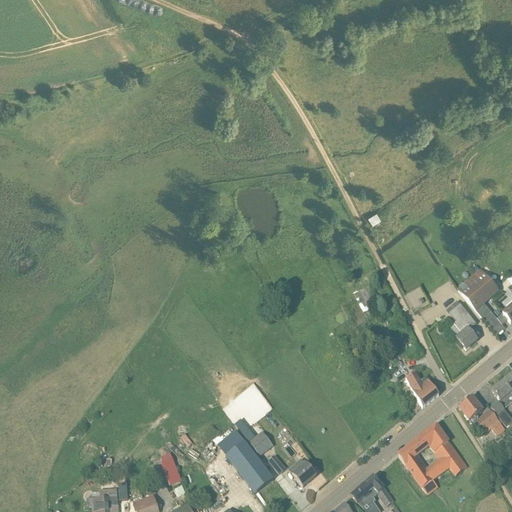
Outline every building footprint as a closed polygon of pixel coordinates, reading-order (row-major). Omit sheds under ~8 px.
[(377,214),(369,218),(373,225),(381,221),(377,214)] [(497,321),(483,305),(498,292),(484,276),(461,296),(496,337),(505,330),(501,326),(507,321),(502,316),(497,321)] [(354,295),(356,300),(361,310),(363,314),(376,307),(374,303),(379,301),(371,286),(354,295)] [(461,335),(456,340),(466,352),(477,342),(469,332),(476,325),(456,303),(446,312),(455,323),(453,325),(454,326),(453,327),(457,331),(458,331),(461,335)] [(511,307),(502,316),(507,321),(510,325),(511,323),(511,307)] [(405,381),(422,410),(438,397),(425,378),(420,382),(415,375),(405,381)] [(511,375),(502,384),(511,395),(511,375)] [(511,395),(502,384),(491,392),(503,407),(505,409),(511,403),(511,395)] [(504,431),(497,422),(498,422),(490,412),(479,421),(476,417),(482,412),(472,399),(458,409),(480,436),(489,429),(496,437),(504,431)] [(490,410),(497,418),(497,417),(506,428),(511,422),(511,421),(504,412),(504,411),(497,403),(490,410)] [(450,468),(456,476),(467,468),(436,427),(398,457),(399,458),(405,467),(406,466),(423,488),(421,489),(427,496),(437,489),(431,482),(450,468)] [(262,434),(249,444),(260,458),(273,448),(262,434)] [(244,444),(225,459),(254,496),(273,482),(244,444)] [(160,459),(162,463),(172,459),(170,454),(160,459)] [(285,471),(274,459),(269,463),(279,476),(285,471)] [(288,472),(302,489),(315,478),(301,461),(288,472)] [(373,478),(350,498),(357,506),(358,505),(364,511),(371,505),(375,502),(370,496),(369,495),(373,491),(382,501),(388,496),(383,491),(384,491),(373,478)] [(155,494),(152,485),(147,487),(150,496),(155,494)] [(118,486),(119,502),(127,501),(126,486),(118,486)] [(156,511),(151,497),(132,503),(134,511),(156,511)] [(92,511),(111,511),(110,498),(92,500),(92,511)]
